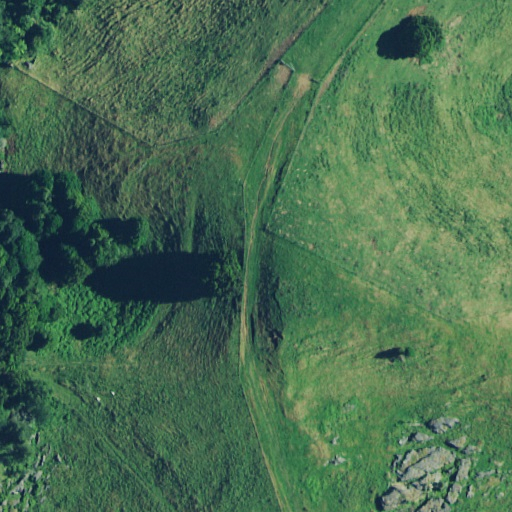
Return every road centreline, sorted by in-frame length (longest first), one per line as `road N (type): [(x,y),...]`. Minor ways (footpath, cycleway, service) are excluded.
road 1 (track): [(265,353),(256,184),(358,0)]
road 2 (track): [(286,511),(265,353)]
